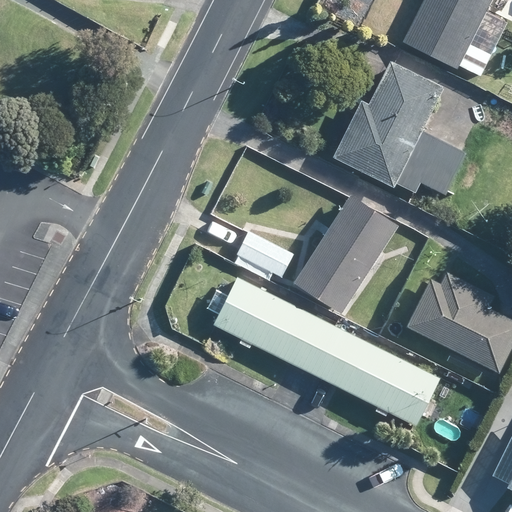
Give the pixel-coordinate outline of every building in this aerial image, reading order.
[(422,0),(402,41),(454,67),(457,62),(479,72),(488,53),(467,42),(487,0),(422,0)] [(442,193),(464,152),(419,130),(441,87),(389,60),(367,104),(359,100),(352,112),(330,156),(391,186),(394,181),(413,191),(417,181),(442,193)] [(339,312),(378,253),(395,226),(349,195),(304,264),(298,274),(293,282),(321,300),(339,312)] [(292,253),(249,232),(247,230),(246,233),(238,248),(235,254),(273,273),(280,276),(292,253)] [(492,295),(448,272),(445,271),(440,283),(438,282),(429,277),(404,325),(452,349),(497,372),(511,342),(511,320),(500,315),(486,307),(492,295)] [(436,377),(241,279),(235,277),(212,324),(291,363),(337,386),(412,424),(436,377)] [(396,317),(403,307),(396,303),(390,314),(396,317)]
